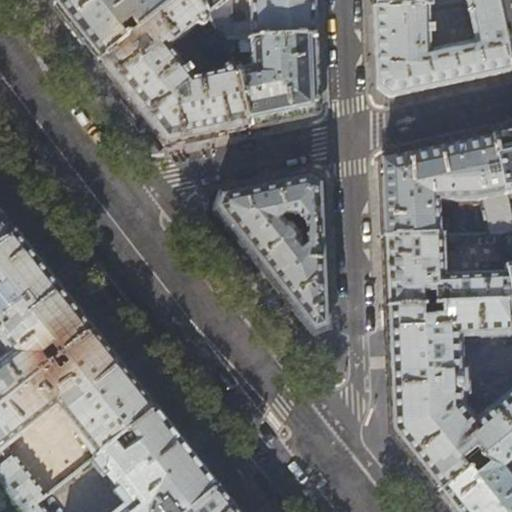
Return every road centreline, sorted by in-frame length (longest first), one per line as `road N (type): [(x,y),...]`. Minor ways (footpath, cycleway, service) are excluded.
road 1 (residential): [(348,135),(352,398),(306,463)]
road 2 (primary): [(306,463),(96,194)]
road 3 (residential): [(96,194),(348,135)]
road 4 (primary): [(96,194),(0,72)]
road 5 (residential): [(342,0),(348,135)]
